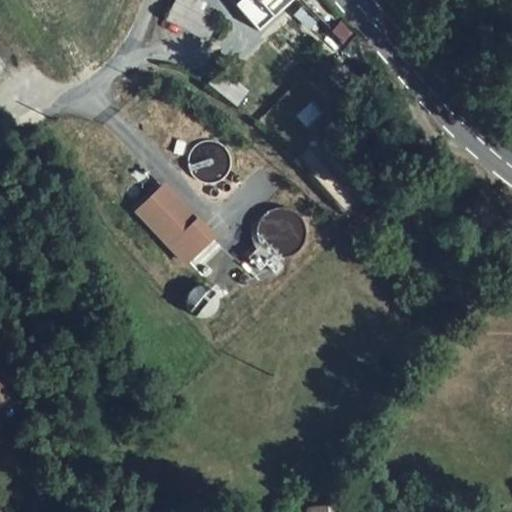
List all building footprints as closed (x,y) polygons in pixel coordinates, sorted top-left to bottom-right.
[(214,37),(225,12),(198,0),(179,0),(171,19),(214,37)] [(321,24),(335,38),(343,30),(328,16),(321,24)] [(161,181),(135,207),(182,257),(185,254),(196,265),(219,242),(161,181)] [(0,368),(0,401),(13,395),(0,368)] [(340,511),(340,503),(306,509),(305,511),(340,511)]
